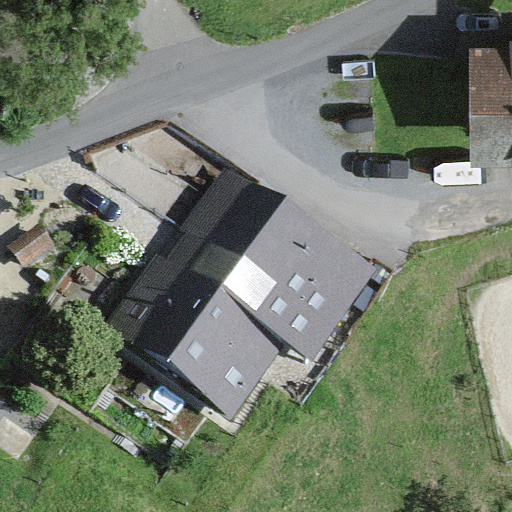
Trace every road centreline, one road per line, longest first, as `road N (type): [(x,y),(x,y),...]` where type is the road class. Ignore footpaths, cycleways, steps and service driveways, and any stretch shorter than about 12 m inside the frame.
road 1 (track): [(511,213),(461,230),(386,230),(307,199),(245,156),(213,86)]
road 2 (track): [(433,0),(194,93),(152,0)]
road 3 (residential): [(194,93),(0,168)]
